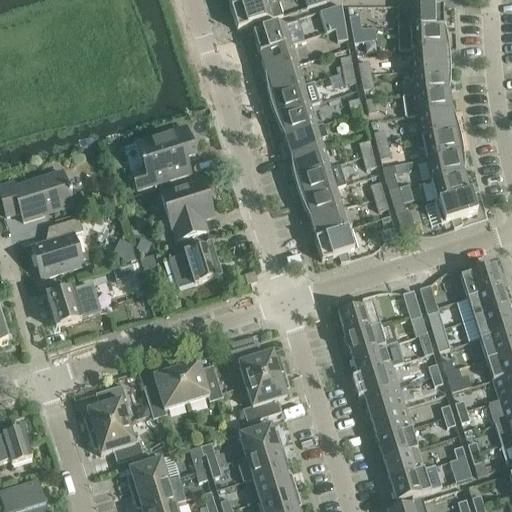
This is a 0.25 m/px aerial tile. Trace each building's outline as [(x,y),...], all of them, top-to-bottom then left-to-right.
[(219,0),(227,0),(231,11),(267,0),(266,0),(219,0)] [(267,0),(231,11),(237,33),(273,22),(283,18),(277,0),(267,0)] [(325,0),(303,0),(307,11),(327,4),(325,0)] [(320,15),(326,35),(335,32),(345,30),(341,8),(320,15)] [(397,10),(398,34),(443,30),(443,9),(397,10)] [(349,20),(352,38),(362,36),(359,18),(349,20)] [(253,36),(259,57),(291,47),(285,26),(253,36)] [(335,32),(326,35),(327,36),(335,33),(337,45),(347,43),(345,30),(335,32)] [(399,55),(411,55),(448,51),(447,44),(445,37),(443,30),(398,34),(399,55)] [(362,36),(352,38),(354,47),(364,46),(362,36)] [(259,57),(265,77),(266,77),(298,68),(291,47),(259,57)] [(411,55),(413,75),(450,72),(449,65),(449,58),(448,51),(411,55)] [(340,61),(343,76),(351,73),(353,73),(350,59),(340,61)] [(357,67),(360,80),(370,78),(367,65),(357,67)] [(267,92),(269,99),(304,88),(298,68),(266,77),(265,77),(266,84),(267,92)] [(413,75),(415,98),(448,93),(449,94),(449,87),(450,79),(450,72),(413,75)] [(351,73),(343,76),(345,88),(355,87),(353,73),(351,73)] [(370,78),(360,80),(363,94),(373,92),(370,78)] [(273,113),(275,120),(311,109),(304,88),(269,99),(270,106),(273,113)] [(406,121),(418,120),(451,114),(452,113),(449,94),(448,93),(415,98),(403,100),(406,121)] [(365,103),(368,117),(378,115),(375,101),(365,103)] [(349,104),(352,118),(362,115),(359,102),(349,104)] [(281,134),(285,140),(317,130),(311,109),(275,120),(278,127),(281,134)] [(418,120),(422,141),(458,134),(456,127),(454,120),(452,113),(451,114),(418,120)] [(362,115),(352,118),(356,131),(365,129),(362,115)] [(285,140),(291,160),(323,150),(321,141),(326,140),(323,128),(317,130),(285,140)] [(142,164),(141,165),(142,168),(143,168),(145,173),(132,177),(137,193),(190,176),(186,163),(195,160),(186,130),(151,141),(151,142),(137,146),(142,164)] [(373,136),(376,149),(386,147),(383,134),(373,136)] [(422,141),(426,162),(462,155),(461,148),(460,141),(458,134),(422,141)] [(359,147),(363,160),(372,157),(369,144),(359,147)] [(386,147),(376,149),(380,163),(390,160),(386,147)] [(293,174),(294,182),(330,170),(323,150),(291,160),(291,167),(293,174)] [(426,162),(431,184),(463,176),(464,176),(464,169),(463,162),(462,155),(426,162)] [(372,157),(363,160),(366,173),(376,171),(372,157)] [(298,196),(301,203),(336,192),(330,170),(294,182),(296,189),(298,196)] [(73,209),(72,206),(69,196),(71,196),(70,191),(67,192),(62,175),(61,175),(62,176),(14,191),(12,185),(0,188),(0,198),(7,220),(20,216),(23,225),(24,225),(23,223),(72,208),(72,209),(73,209)] [(431,184),(436,204),(436,205),(469,196),(469,195),(464,176),(463,176),(431,184)] [(384,181),(388,194),(398,191),(394,178),(384,181)] [(209,220),(198,184),(160,196),(171,232),(174,231),(178,243),(206,235),(202,222),(209,220)] [(370,189),(374,203),(384,200),(380,186),(370,189)] [(398,191),(388,194),(393,207),(402,204),(400,198),(410,195),(408,188),(398,191)] [(307,216),(310,223),(343,213),(336,192),(301,203),(304,210),(307,216)] [(436,205),(436,204),(434,205),(441,227),(451,224),(454,232),(456,231),(458,230),(461,229),(459,222),(477,216),(470,195),(469,195),(469,196),(436,205)] [(384,200),(374,203),(378,215),(388,212),(384,200)] [(395,215),(400,230),(403,239),(416,235),(409,211),(395,215)] [(310,223),(317,242),(317,243),(349,233),(349,232),(343,213),(310,223)] [(31,250),(41,282),(83,269),(74,237),(83,235),(79,221),(47,231),(51,244),(31,250)] [(381,236),(384,245),(397,241),(394,231),(381,236)] [(317,243),(317,242),(315,243),(322,264),(340,259),(342,266),(345,265),(349,265),(350,264),(347,256),(358,253),(351,232),(349,232),(349,233),(317,243)] [(125,244),(119,257),(127,261),(133,249),(125,244)] [(217,284),(224,282),(220,271),(217,272),(210,248),(185,256),(185,258),(170,263),(178,290),(194,285),(194,288),(217,281),(217,284)] [(140,264),(143,273),(156,269),(153,260),(140,264)] [(112,273),(115,282),(124,280),(125,285),(142,280),(138,265),(112,273)] [(460,280),(467,301),(501,291),(495,269),(460,280)] [(245,278),(247,288),(257,285),(254,275),(245,278)] [(81,321),(100,315),(92,288),(72,293),(71,291),(46,299),(54,323),(51,324),(54,335),(60,333),(59,330),(81,323),(81,321)] [(419,292),(427,318),(438,315),(430,289),(419,292)] [(467,301),(473,322),(508,311),(501,291),(467,301)] [(410,324),(421,320),(413,294),(402,298),(410,324)] [(338,318),(345,339),(379,329),(372,307),(338,318)] [(473,322),(480,343),(511,332),(511,325),(508,311),(473,322)] [(0,348),(8,346),(6,339),(7,338),(0,317),(0,348)] [(418,340),(427,337),(424,328),(421,320),(410,324),(416,340),(418,340)] [(429,326),(432,336),(441,333),(438,323),(429,326)] [(345,339),(351,360),(386,349),(379,329),(345,339)] [(511,332),(480,343),(486,363),(511,355),(511,332)] [(441,333),(432,336),(435,346),(444,343),(441,333)] [(427,337),(418,340),(424,359),(433,356),(427,337)] [(252,339),(230,346),(233,355),(254,348),(252,339)] [(358,381),(392,370),(403,366),(397,346),(386,349),(351,360),(358,381)] [(238,368),(245,389),(284,377),(281,367),(276,367),(273,356),(260,359),(256,348),(254,348),(233,355),(230,356),(234,369),(238,368)] [(511,355),(486,363),(493,384),(511,377),(511,355)] [(442,366),(445,376),(454,374),(451,363),(442,366)] [(213,369),(201,373),(199,366),(187,370),(184,365),(165,371),(165,376),(153,380),(155,387),(143,391),(153,422),(167,418),(165,414),(208,400),(209,405),(223,401),(213,369)] [(428,370),(431,381),(440,378),(436,368),(428,370)] [(358,381),(364,401),(398,391),(392,370),(358,381)] [(454,374),(445,376),(448,386),(457,383),(454,374)] [(284,377),(245,389),(252,410),(243,413),(247,426),(281,416),(277,404),(287,401),(283,389),(287,386),(284,377)] [(511,377),(493,384),(499,404),(511,400),(511,377)] [(440,378),(431,381),(434,390),(443,388),(440,378)] [(232,392),(230,387),(225,384),(219,386),(222,395),(232,392)] [(86,428),(89,438),(128,426),(121,404),(126,403),(122,389),(96,397),(100,409),(87,413),(90,425),(86,428)] [(364,401),(370,422),(405,411),(398,391),(364,401)] [(488,408),(495,428),(511,423),(511,400),(499,404),(488,408)] [(455,407),(458,418),(466,415),(463,405),(455,407)] [(440,412),(444,422),(452,419),(449,409),(440,412)] [(370,422),(377,442),(411,432),(405,411),(370,422)] [(466,415),(458,418),(461,427),(469,425),(466,415)] [(452,419),(444,422),(447,432),(455,429),(452,419)] [(511,423),(495,428),(501,449),(511,445),(511,423)] [(128,426),(89,438),(92,447),(97,447),(101,459),(114,455),(117,467),(143,459),(139,445),(135,447),(128,426)] [(25,440),(28,439),(25,428),(19,430),(20,433),(2,438),(2,441),(0,441),(0,468),(10,465),(11,469),(32,462),(25,440)] [(239,438),(246,461),(283,450),(280,440),(275,440),(271,428),(239,438)] [(377,442),(383,463),(418,452),(411,432),(377,442)] [(511,445),(501,449),(508,471),(511,469),(511,445)] [(467,449),(471,459),(479,456),(476,446),(467,449)] [(211,447),(200,450),(203,459),(206,458),(207,462),(215,459),(211,447)] [(167,448),(159,450),(162,461),(171,459),(167,448)] [(243,486),(253,483),(285,473),(281,462),(286,459),(283,450),(246,461),(237,464),(243,486)] [(453,453),(456,463),(465,460),(462,450),(453,453)] [(383,463),(390,484),(424,473),(418,452),(383,463)] [(479,456),(471,459),(474,469),(482,466),(479,456)] [(128,487),(131,497),(180,482),(173,459),(129,472),(133,484),(128,487)] [(207,462),(210,472),(218,470),(215,459),(207,462)] [(465,460),(456,463),(459,473),(468,470),(465,460)] [(193,466),(196,477),(204,474),(201,464),(193,466)] [(218,470),(210,472),(213,482),(221,479),(218,470)] [(253,483),(259,505),(296,493),(293,484),(288,484),(285,473),(253,483)] [(424,473),(390,484),(396,505),(431,494),(424,473)] [(204,474),(196,477),(199,486),(207,484),(204,474)] [(141,511),(157,511),(175,507),(186,503),(180,482),(131,497),(134,506),(140,506),(141,511)] [(42,498),(43,498),(43,496),(42,497),(38,485),(0,496),(0,501),(3,511),(47,511),(46,508),(45,508),(42,498)] [(259,505),(261,511),(296,511),(295,505),(299,502),(296,493),(259,505)] [(472,502),(474,511),(483,509),(480,499),(472,502)] [(220,505),(222,511),(231,511),(229,503),(220,505)]
